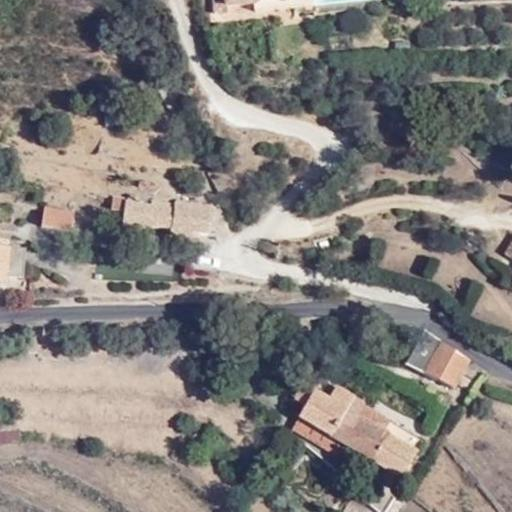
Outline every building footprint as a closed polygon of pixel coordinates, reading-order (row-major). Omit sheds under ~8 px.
[(105,127),(107,126),(120,127),(120,111),(105,111),(105,127)] [(175,207),(126,201),(121,231),(147,234),(147,230),(169,233),(168,239),(193,242),(193,236),(208,238),(212,206),(176,201),(175,207)] [(75,213),(45,209),(43,227),(72,232),(75,213)] [(24,250),(0,248),(0,289),(7,290),(8,280),(21,281),(24,250)] [(470,360),(426,331),(414,351),(407,348),(404,353),(454,388),(470,360)] [(295,402),(307,408),(317,392),(306,385),(295,402)] [(317,392),(307,408),(299,417),(334,438),(327,449),(363,472),(370,461),(399,477),(402,479),(417,454),(382,433),(388,423),(353,400),(355,396),(336,385),(328,397),(317,392)] [(24,435),(24,416),(0,416),(0,435),(24,435)] [(334,438),(299,417),(292,429),(327,449),(334,438)] [(393,488),(399,477),(370,461),(363,472),(393,488)]
